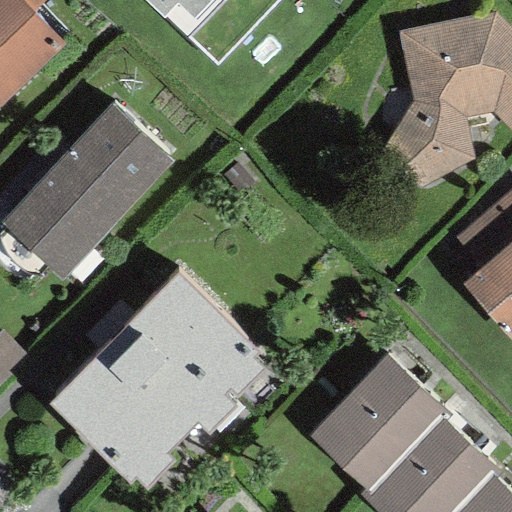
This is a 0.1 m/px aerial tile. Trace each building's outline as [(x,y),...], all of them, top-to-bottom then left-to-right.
[(0,0),(0,106),(65,45),(34,12),(22,0),(0,0)] [(22,0),(34,12),(47,0),(22,0)] [(144,0),(162,17),(175,3),(193,20),(212,0),(144,0)] [(412,103),(378,153),(418,189),(473,158),(465,118),(490,111),(511,136),(511,30),(495,13),(397,32),(412,103)] [(0,221),(0,224),(61,281),(173,161),(110,103),(0,221)] [(236,164),(223,176),(238,193),(252,182),(236,164)] [(511,189),(453,239),(478,269),(511,240),(511,189)] [(511,240),(478,269),(461,284),(511,344),(511,240)] [(177,274),(47,404),(127,484),(134,478),(146,489),(173,462),(166,455),(197,423),(208,433),(234,406),(229,402),(263,367),(252,356),(257,353),(177,274)] [(2,330),(0,331),(0,383),(27,357),(2,330)] [(439,417),(444,422),(451,415),(386,356),(309,438),(364,489),(369,493),(439,417)] [(444,422),(439,417),(369,493),(364,489),(358,495),(375,511),(452,511),(489,473),(495,479),(500,474),(444,422)] [(452,511),(511,511),(511,494),(495,479),(489,473),(452,511)]
